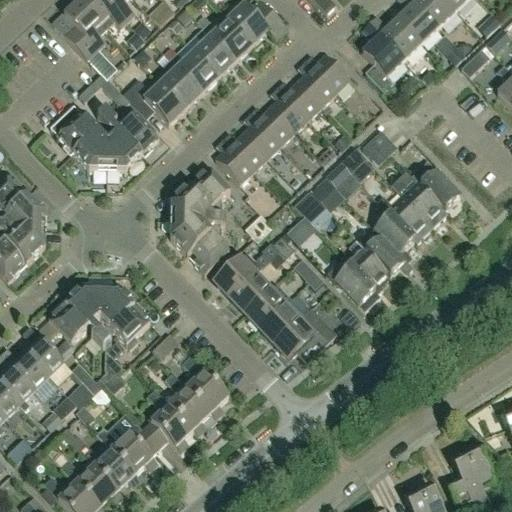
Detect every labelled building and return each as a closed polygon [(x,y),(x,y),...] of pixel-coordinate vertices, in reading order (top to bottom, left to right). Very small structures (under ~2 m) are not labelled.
[(128,26),(102,0),(84,0),(78,6),(106,35),(114,27),(121,34),(128,26)] [(131,1),(129,0),(102,0),(128,26),(135,20),(124,9),(131,1)] [(187,0),(180,0),(174,6),(179,12),(189,2),(187,0)] [(329,0),(307,0),(327,20),(336,11),(327,2),(329,0)] [(438,35),(405,0),(401,0),(396,5),(407,16),(397,26),(421,51),(438,35)] [(456,18),(439,0),(423,0),(422,2),(420,0),(405,0),(438,35),(456,18)] [(439,0),(456,18),(473,1),(472,0),(439,0)] [(106,35),(78,6),(64,20),(74,31),(63,42),(87,66),(97,56),(105,49),(98,42),(106,35)] [(244,12),(227,27),(252,53),(267,39),(275,47),(285,38),(258,9),(249,17),(244,12)] [(185,14),(177,21),(182,26),(188,26),(192,21),(185,14)] [(477,32),(486,42),(500,29),(491,19),(477,32)] [(175,24),(169,30),(176,37),(182,31),(175,24)] [(421,51),(397,26),(387,35),(376,24),(369,31),(404,67),(421,51)] [(252,53),(227,27),(217,37),(209,28),(202,35),(235,69),(252,53)] [(140,28),(134,34),(143,44),(149,37),(140,28)] [(404,67),(369,31),(361,38),(372,49),(361,60),(372,71),(365,79),(384,98),(392,90),(386,84),(404,67)] [(203,50),(194,58),(220,85),(235,69),(202,35),(195,41),(203,50)] [(502,52),(510,44),(501,36),(493,43),(502,52)] [(138,41),(129,49),(134,55),(143,46),(138,41)] [(461,47),(457,50),(464,58),(471,52),(466,47),(461,47)] [(453,49),(444,57),(455,69),(464,60),(453,49)] [(220,85),(194,58),(185,67),(170,52),(163,59),(170,66),(169,66),(203,101),(220,85)] [(142,54),(133,62),(142,71),(147,66),(148,60),(142,54)] [(489,64),(481,55),(461,75),(469,83),(489,64)] [(311,62),(304,69),(334,101),(348,87),(325,62),(318,69),(311,62)] [(108,66),(97,76),(101,81),(105,85),(116,74),(108,66)] [(170,81),(161,90),(186,117),(203,101),(169,66),(162,73),(170,81)] [(304,82),(297,89),(320,113),(334,101),(304,69),(298,75),(304,82)] [(511,81),(503,72),(497,78),(508,89),(497,101),(511,116),(511,81)] [(428,75),(421,82),(429,90),(436,83),(428,75)] [(101,93),(104,97),(111,90),(107,86),(106,87),(101,81),(95,87),(101,93)] [(95,87),(87,94),(93,101),(101,93),(95,87)] [(320,113),(297,89),(290,95),(284,88),(277,95),(307,126),(320,113)] [(104,97),(111,104),(118,97),(111,90),(104,97)] [(169,133),(186,117),(161,90),(145,106),(133,93),(136,90),(135,90),(122,102),(125,104),(125,105),(142,123),(151,114),(169,133)] [(351,92),(340,103),(361,124),(372,113),(351,92)] [(93,101),(87,94),(78,103),(84,109),(93,101)] [(307,126),(277,95),(270,101),(277,108),(270,115),(293,139),(307,126)] [(122,102),(118,97),(111,104),(118,111),(125,105),(125,104),(122,102)] [(71,151),(76,156),(97,136),(74,112),(50,135),(68,154),(71,151)] [(257,114),(250,121),(280,152),(293,139),(270,115),(263,121),(257,114)] [(97,136),(76,156),(78,158),(74,161),(89,176),(98,176),(99,172),(116,172),(116,176),(125,176),(139,163),(136,159),(138,157),(119,137),(112,131),(116,128),(104,116),(96,123),(114,141),(107,148),(97,136)] [(280,152),(250,121),(244,127),(250,133),(243,141),(266,165),(280,152)] [(119,137),(138,157),(143,153),(146,156),(158,146),(135,122),(119,137)] [(370,162),(389,145),(380,136),(362,153),(370,162)] [(230,140),(223,146),(253,178),(266,165),(243,141),(236,146),(230,140)] [(344,142),(335,150),(341,156),(349,148),(344,142)] [(389,145),(370,162),(372,164),(378,170),(396,153),(389,145)] [(253,178),(223,146),(217,152),(224,160),(216,167),(239,191),(253,178)] [(329,152),(317,163),(325,171),(336,160),(329,152)] [(355,154),(340,169),(350,179),(365,165),(355,154)] [(416,189),(441,215),(444,218),(459,203),(435,177),(426,168),(412,182),(417,188),(416,189)] [(325,183),(335,194),(350,179),(340,169),(325,183)] [(374,212),(359,196),(375,181),(368,173),(343,196),(365,220),(374,212)] [(194,270),(205,282),(229,259),(216,245),(220,242),(220,234),(225,234),(225,226),(221,221),(221,217),(219,215),(216,211),(230,198),(208,175),(197,186),(200,189),(193,196),(190,192),(172,209),(171,218),(177,219),(176,236),(171,236),(170,245),(188,264),(191,260),(198,267),(194,270)] [(20,194),(9,183),(0,191),(0,281),(7,289),(19,278),(15,275),(22,268),(26,272),(44,255),(44,246),(38,246),(39,229),(44,229),(44,220),(27,201),(23,205),(16,198),(20,194)] [(325,186),(312,198),(323,210),(336,198),(325,186)] [(416,189),(402,202),(427,228),(441,215),(416,189)] [(309,197),(293,211),(303,222),(318,207),(309,197)] [(427,228),(402,202),(391,212),(383,202),(377,207),(382,213),(411,243),(427,228)] [(382,227),(373,236),(380,244),(397,262),(399,261),(414,246),(411,243),(382,213),(375,220),(382,227)] [(260,221),(245,236),(257,248),(272,233),(260,221)] [(332,229),(323,234),(332,250),(341,244),(332,229)] [(363,241),(356,246),(387,280),(391,283),(407,268),(399,261),(397,262),(380,244),(372,251),(363,241)] [(281,243),(272,250),(279,258),(288,250),(281,243)] [(387,280),(356,246),(349,253),(355,260),(346,268),(349,272),(375,298),(376,300),(382,294),(377,289),(387,280)] [(278,257),(270,248),(261,257),(269,265),(278,257)] [(288,250),(279,258),(285,265),(294,257),(288,250)] [(215,290),(229,304),(254,281),(261,274),(246,258),(236,267),(238,269),(215,290)] [(278,259),(271,266),(276,272),(284,265),(278,259)] [(375,298),(349,272),(340,280),(333,273),(327,279),(363,317),(379,303),(376,300),(375,298)] [(309,289),(317,281),(309,273),(301,280),(309,289)] [(245,321),(269,297),(254,281),(229,304),(245,321)] [(323,288),(317,281),(309,289),(315,296),(323,288)] [(245,321),(259,336),(291,306),(276,291),(269,297),(245,321)] [(80,295),(66,309),(69,313),(89,334),(93,338),(89,342),(102,356),(111,346),(94,329),(99,324),(109,334),(132,311),(118,297),(108,297),(107,302),(90,301),(91,296),(80,295)] [(305,321),(291,306),(259,336),(274,351),(305,321)] [(69,313),(66,309),(48,327),(66,345),(56,354),(63,363),(74,353),(72,350),(89,334),(69,313)] [(126,352),(149,329),(132,311),(109,334),(126,352)] [(307,369),(336,341),(311,315),(305,321),(274,351),(289,366),(297,358),(307,369)] [(26,360),(48,383),(63,369),(30,334),(23,341),(33,353),(26,360)] [(167,369),(176,349),(164,343),(155,364),(167,369)] [(8,355),(1,362),(34,397),(48,383),(26,360),(18,367),(8,355)] [(102,381),(108,388),(116,379),(118,381),(123,375),(105,357),(104,376),(106,378),(102,381)] [(1,362),(0,362),(0,377),(4,381),(0,384),(0,390),(19,411),(24,416),(29,411),(24,406),(34,397),(1,362)] [(188,362),(181,369),(196,385),(187,394),(212,420),(211,421),(216,427),(219,423),(218,422),(222,418),(218,414),(229,404),(204,378),(188,362)] [(79,385),(86,378),(78,370),(71,377),(79,385)] [(86,378),(79,385),(82,388),(86,392),(93,385),(86,378)] [(173,380),(166,387),(179,401),(169,411),(194,436),(193,437),(198,443),(202,439),(201,438),(204,435),(200,431),(211,421),(212,420),(187,394),(173,380)] [(102,381),(95,388),(101,394),(108,388),(102,381)] [(95,388),(93,385),(86,392),(94,400),(95,401),(101,394),(95,388)] [(86,392),(82,388),(67,402),(77,412),(79,415),(84,410),(94,400),(86,392)] [(19,411),(0,390),(0,420),(4,425),(19,411)] [(162,418),(143,436),(161,454),(168,447),(181,460),(185,456),(184,455),(187,451),(183,447),(193,437),(194,436),(169,411),(156,397),(148,404),(162,418)] [(77,412),(67,402),(53,416),(63,426),(77,412)] [(96,422),(84,410),(79,415),(78,417),(89,429),(96,422)] [(51,438),(63,426),(53,416),(41,428),(51,438)] [(511,416),(502,421),(511,446),(511,416)] [(80,444),(88,435),(78,426),(70,435),(80,444)] [(104,435),(96,442),(110,456),(135,483),(136,482),(145,473),(149,477),(153,473),(154,474),(158,470),(151,463),(161,454),(143,436),(134,445),(128,439),(123,444),(115,435),(109,441),(105,437),(104,435)] [(33,453),(24,442),(6,458),(16,468),(33,453)] [(86,451),(79,459),(92,473),(118,500),(119,499),(128,490),(131,493),(135,489),(137,491),(141,487),(136,482),(135,483),(110,456),(100,466),(86,451)] [(480,511),(489,507),(482,493),(493,487),(476,453),(451,466),(462,488),(450,494),(459,511),(480,511)] [(69,468),(62,475),(75,490),(96,511),(104,511),(110,506),(114,510),(118,506),(119,507),(123,504),(119,499),(118,500),(92,473),(83,482),(69,468)] [(51,485),(44,491),(58,506),(58,507),(62,511),(96,511),(75,490),(65,499),(51,485)] [(440,511),(430,490),(404,503),(408,511),(440,511)] [(43,511),(34,502),(24,511),(43,511)]
